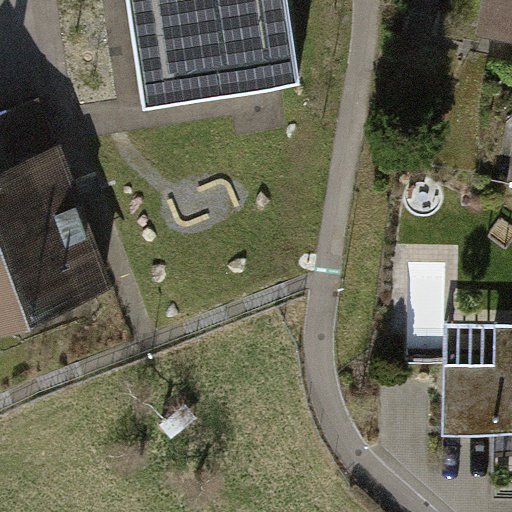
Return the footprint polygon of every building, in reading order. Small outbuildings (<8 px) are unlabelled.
[(129,0),(144,100),(298,77),(286,0),(129,0)] [(441,0),(412,0),(411,9),(439,14),(441,0)] [(511,0),(476,0),(472,28),(511,35),(511,137),(506,174),(511,174),(511,0)] [(0,319),(113,278),(61,137),(54,139),(38,94),(0,107),(0,319)] [(511,320),(460,318),(460,245),(393,244),(390,358),(445,359),(443,426),(511,428),(511,320)]
